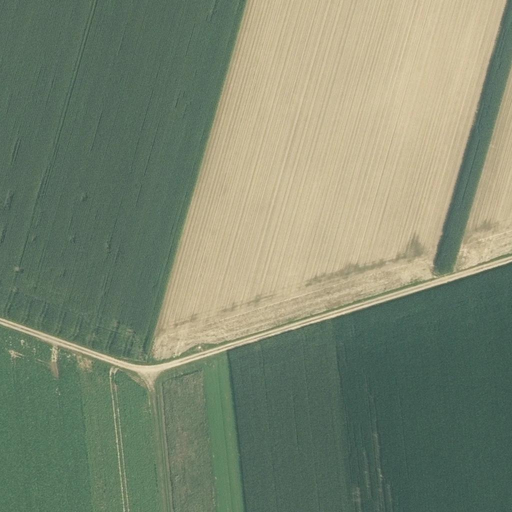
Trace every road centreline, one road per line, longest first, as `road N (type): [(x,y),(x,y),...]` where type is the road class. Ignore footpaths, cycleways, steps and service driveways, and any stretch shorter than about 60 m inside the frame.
road 1 (track): [(511,259),(150,372),(0,321)]
road 2 (track): [(150,372),(164,511)]
